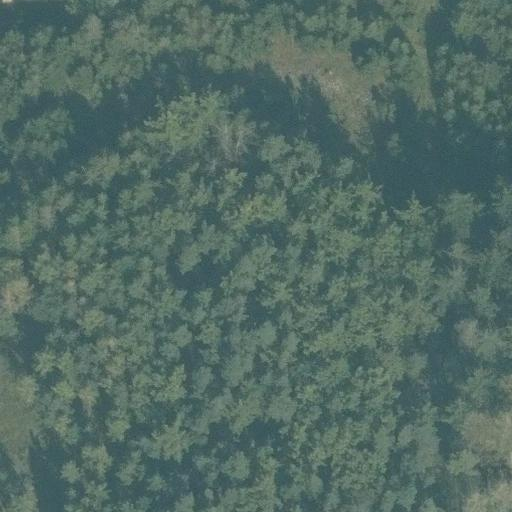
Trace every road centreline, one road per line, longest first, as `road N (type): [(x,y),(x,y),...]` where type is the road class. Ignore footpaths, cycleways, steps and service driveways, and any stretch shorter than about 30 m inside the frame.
road 1 (track): [(417,0),(443,511)]
road 2 (track): [(21,0),(358,0)]
